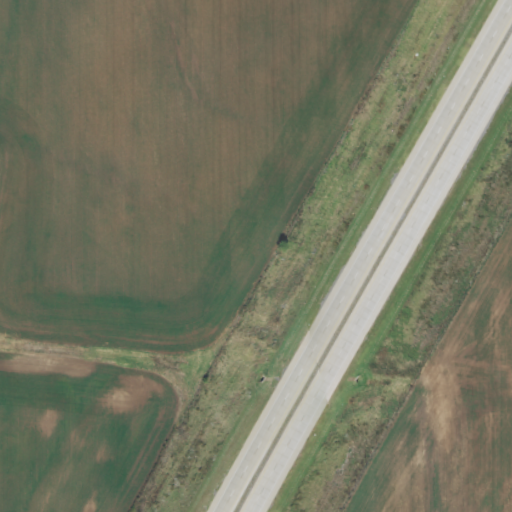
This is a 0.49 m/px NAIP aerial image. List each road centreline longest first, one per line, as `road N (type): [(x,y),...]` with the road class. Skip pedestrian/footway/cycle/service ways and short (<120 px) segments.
road 1 (motorway): [(511,0),(220,511)]
road 2 (motorway): [(248,511),(511,50)]
